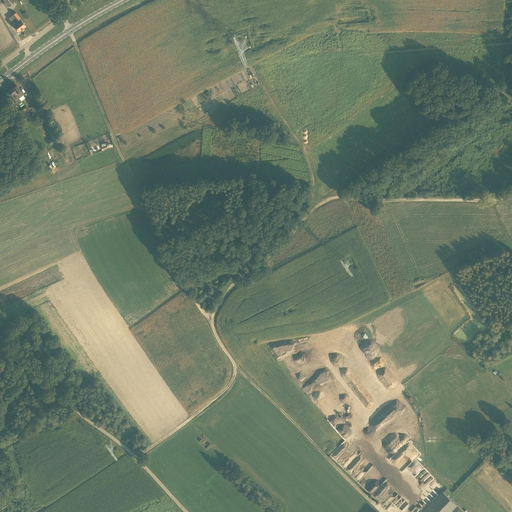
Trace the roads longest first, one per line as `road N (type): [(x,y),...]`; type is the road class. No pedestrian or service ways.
road 1 (track): [(69,30),(117,149),(148,198),(155,235),(212,323)]
road 2 (unclassified): [(186,511),(137,457),(0,341)]
road 3 (track): [(511,99),(498,90),(469,114),(424,128),(339,186),(339,196)]
road 4 (track): [(234,367),(382,511)]
road 5 (track): [(137,457),(231,384),(234,364),(212,323)]
road 6 (track): [(212,323),(235,280),(324,200),(339,196)]
road 7 (track): [(339,196),(511,196)]
road 8 (track): [(264,89),(303,147),(315,208)]
